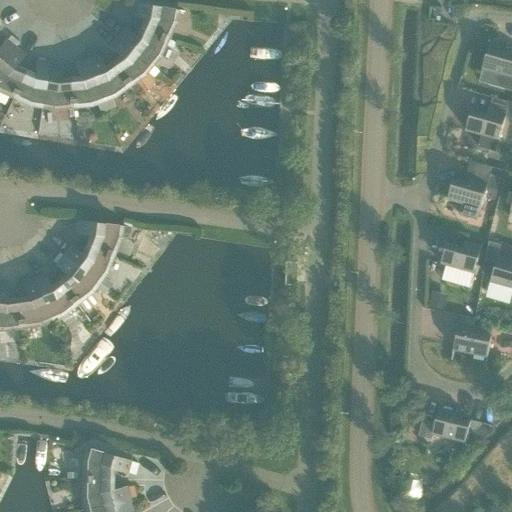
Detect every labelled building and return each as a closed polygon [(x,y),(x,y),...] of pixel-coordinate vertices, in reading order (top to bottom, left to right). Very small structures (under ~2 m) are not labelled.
[(140,27),(168,39),(176,22),(178,9),(132,2),(130,15),(145,17),(140,27)] [(117,37),(152,66),(160,56),(168,39),(140,27),(136,36),(125,27),(117,37)] [(112,62),(129,86),(145,75),(152,66),(117,37),(109,47),(120,56),(112,62)] [(0,64),(15,47),(5,39),(0,44),(0,64)] [(15,47),(0,64),(0,91),(12,97),(25,70),(16,66),(25,55),(15,47)] [(504,53),(488,48),(482,68),(500,73),(498,79),(502,86),(511,88),(511,48),(505,47),(504,53)] [(87,59),(102,101),(114,97),(129,86),(112,62),(103,68),(99,54),(87,59)] [(69,77),(72,107),(91,105),(102,101),(87,59),(74,63),(79,76),(69,77)] [(25,70),(12,97),(29,105),(41,107),(49,62),(37,60),(34,74),(25,70)] [(49,62),(41,107),(53,109),(72,107),(69,77),(59,78),(62,64),(49,62)] [(487,114),(471,110),(466,130),(481,134),(478,146),(496,151),(505,119),(506,113),(489,108),(487,114)] [(469,183),(453,178),(448,198),(463,203),(460,213),(477,218),(477,219),(478,220),(493,167),(475,161),(469,183)] [(86,244),(114,255),(121,238),(121,232),(130,233),(130,226),(76,220),(75,233),(90,235),(86,244)] [(463,247),(447,243),(441,263),(474,272),(472,277),(473,278),(480,253),(482,246),(464,241),(463,247)] [(62,255),(99,282),(107,273),(114,255),(86,244),(81,254),(70,245),(62,255)] [(58,281),(77,304),(92,292),(99,282),(62,255),(54,265),(66,274),(58,281)] [(511,258),(498,255),(496,261),(489,286),(490,286),(492,281),(511,286),(511,258)] [(297,262),(285,261),(284,284),(296,284),(297,262)] [(33,278),(51,320),(62,315),(77,304),(58,281),(50,287),(45,273),(33,278)] [(17,298),(21,327),(40,325),(51,320),(33,278),(21,283),(27,297),(17,298)] [(8,285),(0,283),(0,329),(3,330),(21,327),(17,298),(7,300),(8,285)] [(476,333),(477,327),(459,323),(458,330),(452,355),(454,355),(455,350),(472,353),(470,363),(486,366),(492,336),(476,333)] [(457,412),(439,407),(437,414),(435,422),(423,420),(419,435),(431,438),(431,439),(432,439),(433,433),(466,441),(471,423),(471,425),(478,444),(495,427),(492,425),(472,419),(471,421),(455,417),(457,412)] [(82,478),(112,479),(112,469),(127,473),(130,460),(86,447),(82,459),(82,478)] [(84,509),(129,498),(126,485),(112,489),(112,479),(82,478),(81,497),(84,509)] [(124,511),(133,510),(129,498),(84,509),(85,511),(124,511)]
